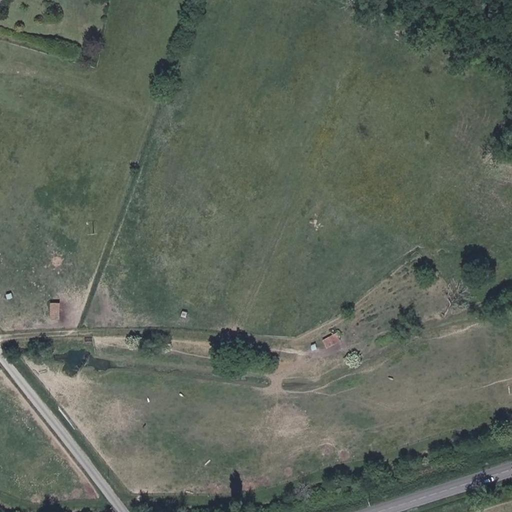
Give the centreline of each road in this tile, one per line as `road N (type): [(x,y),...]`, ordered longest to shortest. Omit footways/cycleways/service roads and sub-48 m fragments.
road 1 (unclassified): [(0,352),(125,511)]
road 2 (secondary): [(383,511),(511,469)]
